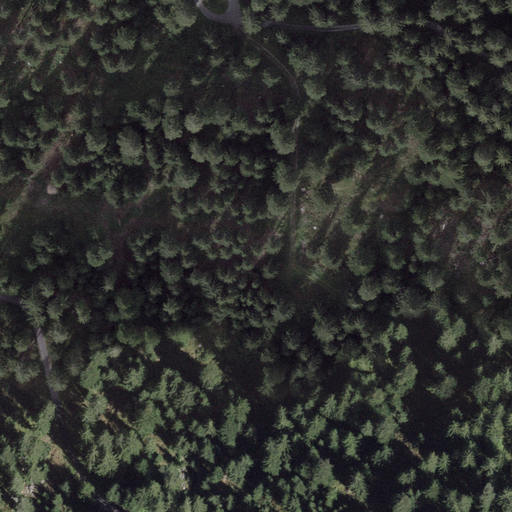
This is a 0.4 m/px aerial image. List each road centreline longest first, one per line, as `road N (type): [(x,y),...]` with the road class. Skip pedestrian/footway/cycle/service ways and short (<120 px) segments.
road 1 (track): [(228,0),(231,21),(273,27),(413,21),(511,72)]
road 2 (track): [(231,21),(289,76),(297,98),(293,258)]
road 3 (track): [(0,297),(23,305),(36,323),(69,451),(111,511)]
